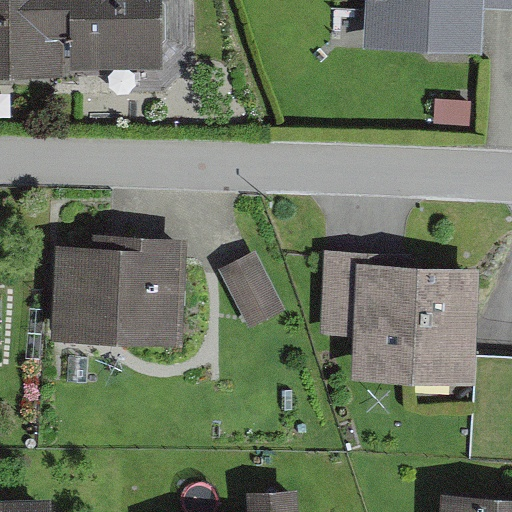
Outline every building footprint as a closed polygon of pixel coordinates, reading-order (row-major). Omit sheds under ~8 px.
[(0,0),(0,68),(64,67),(63,32),(72,31),(73,62),(163,60),(161,0),(0,0)] [(511,7),(511,0),(363,0),(362,44),(484,50),(486,7),(511,7)] [(471,98),(435,96),(434,121),(469,123),(471,98)] [(92,240),(54,238),(50,336),(182,342),(188,233),(93,228),(92,240)] [(286,305),(256,247),(218,266),(248,324),(286,305)] [(377,248),(324,247),(321,330),(355,331),(353,375),(478,379),(482,259),(377,256),(377,248)] [(249,511),(298,511),(297,485),(248,488),(249,511)] [(511,511),(511,491),(442,487),(440,511),(511,511)] [(0,511),(51,511),(51,492),(0,492),(0,511)]
